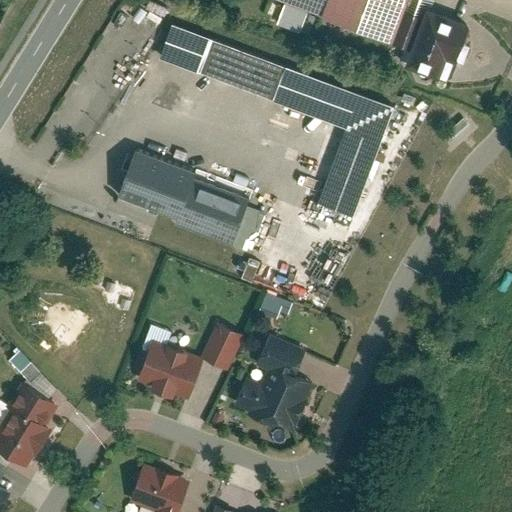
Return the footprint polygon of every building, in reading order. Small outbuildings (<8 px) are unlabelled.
[(273,0),(326,19),(332,0),(273,0)] [(332,0),(326,19),(396,43),(411,0),(332,0)] [(403,61),(454,79),(470,33),(420,15),(403,61)] [(348,212),(387,97),(165,23),(154,57),(339,119),(312,200),(348,212)] [(461,115),(445,132),(460,145),(475,127),(461,115)] [(119,196),(256,246),(274,197),(138,147),(119,196)] [(282,317),(290,299),(265,288),(257,307),(282,317)] [(208,352),(233,362),(245,330),(220,321),(208,352)] [(293,372),(303,342),(266,330),(250,376),(241,373),(230,405),(292,426),(308,377),(293,372)] [(133,379),(186,401),(200,367),(147,345),(133,379)] [(0,428),(0,450),(24,465),(60,406),(26,385),(0,428)] [(194,477),(145,461),(133,496),(182,511),(194,477)] [(0,511),(13,493),(0,484),(0,511)]
